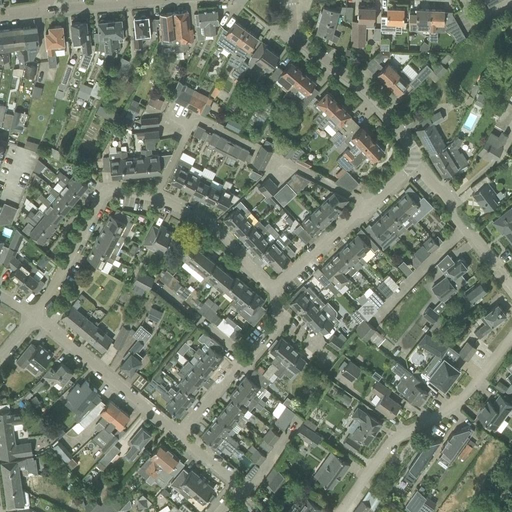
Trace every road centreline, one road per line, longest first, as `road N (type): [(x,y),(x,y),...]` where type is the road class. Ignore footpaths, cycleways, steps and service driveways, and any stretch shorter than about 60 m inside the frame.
road 1 (residential): [(31,317),(97,200),(120,189),(211,225),(275,289)]
road 2 (unclassified): [(340,511),(392,438),(461,399),(511,338)]
road 3 (residential): [(414,162),(412,147),(359,85),(296,38),(290,0)]
road 4 (residential): [(180,435),(31,317)]
road 5 (residential): [(275,289),(414,162)]
road 6 (residential): [(180,435),(277,323),(275,289)]
road 7 (residential): [(414,162),(493,267)]
